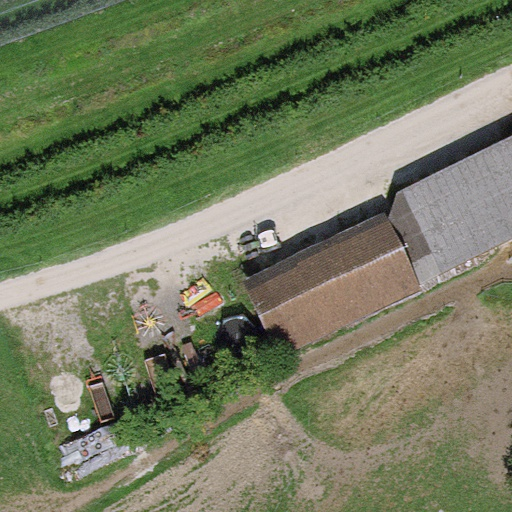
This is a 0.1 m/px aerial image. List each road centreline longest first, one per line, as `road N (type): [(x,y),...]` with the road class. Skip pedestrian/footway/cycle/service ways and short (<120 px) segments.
road 1 (track): [(0,303),(115,273),(350,178),(511,101)]
road 2 (track): [(74,511),(138,464),(511,270)]
